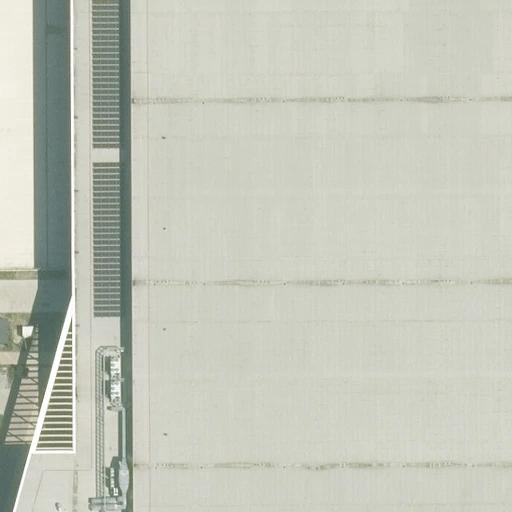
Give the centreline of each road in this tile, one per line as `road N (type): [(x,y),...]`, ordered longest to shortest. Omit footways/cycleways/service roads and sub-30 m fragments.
road 1 (unknown): [(433,352),(233,451),(190,452),(131,350),(96,258)]
road 2 (unknown): [(96,258),(97,201),(106,177),(134,153),(259,80),(392,38)]
road 3 (unknown): [(96,258),(444,122)]
road 4 (unknown): [(347,511),(470,457),(433,352)]
